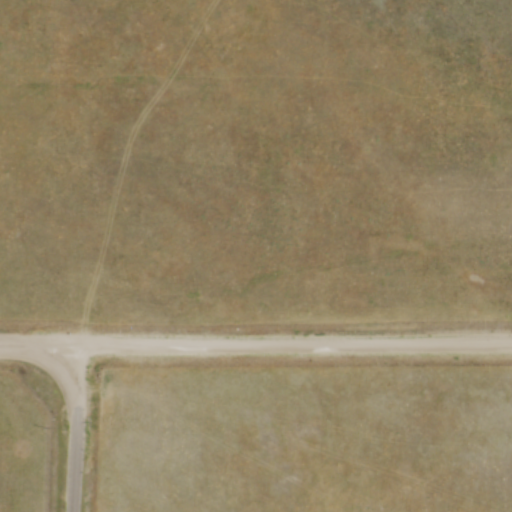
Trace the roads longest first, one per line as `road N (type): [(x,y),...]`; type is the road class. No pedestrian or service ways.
road 1 (residential): [(63,352),(511,346)]
road 2 (tertiary): [(63,352),(61,511)]
